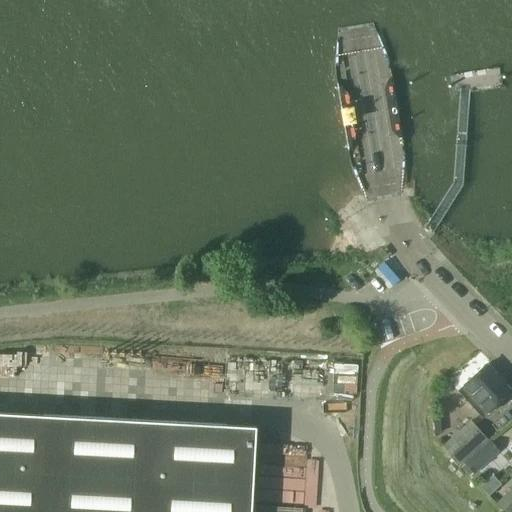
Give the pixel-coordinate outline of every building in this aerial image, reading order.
[(477,355),(448,381),(482,418),(510,391),(477,355)] [(0,414),(0,511),(250,511),(255,428),(0,414)] [(442,446),(459,465),(487,440),(470,421),(442,446)] [(465,462),(474,473),(499,451),(489,440),(465,462)] [(488,497),(497,488),(490,479),(480,488),(488,497)] [(495,505),(511,489),(511,488),(505,481),(497,488),(488,497),(495,505)] [(511,511),(511,489),(495,505),(502,511),(511,511)]
